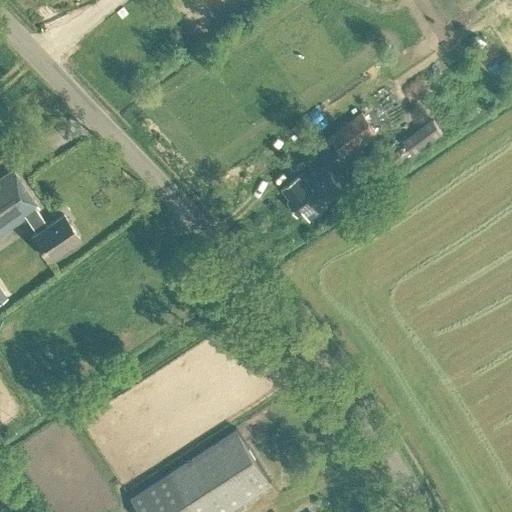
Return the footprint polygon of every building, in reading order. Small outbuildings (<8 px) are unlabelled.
[(333,142),(343,155),(375,132),(361,112),(328,135),(333,142)] [(413,154),(443,132),(432,116),(402,138),(413,154)] [(326,167),(343,155),(333,142),(316,154),(321,161),(326,167)] [(289,200),(298,213),(301,210),(308,220),(326,207),(324,203),(343,190),(326,167),(321,161),(299,177),(297,175),(283,186),(291,198),(289,200)] [(39,206),(12,167),(0,175),(0,231),(25,214),(36,230),(30,234),(46,258),(79,236),(63,212),(47,224),(36,207),(39,206)] [(223,511),(272,480),(237,426),(132,495),(142,511),(223,511)]
